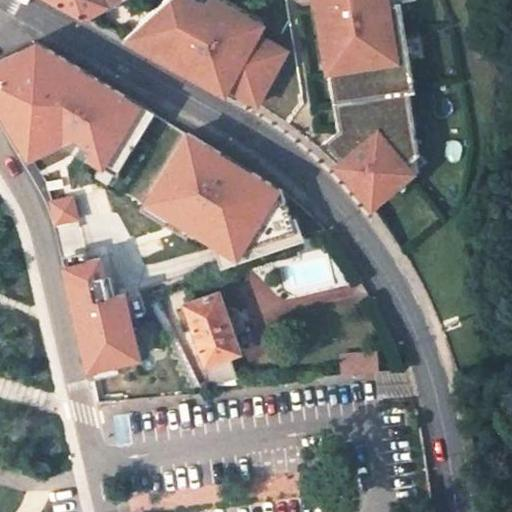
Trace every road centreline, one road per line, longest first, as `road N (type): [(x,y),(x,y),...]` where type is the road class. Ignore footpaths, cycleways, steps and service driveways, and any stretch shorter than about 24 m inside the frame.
road 1 (tertiary): [(11,0),(234,120),(342,209),(396,288),(431,379),(455,511)]
road 2 (residential): [(0,150),(40,218),(108,511)]
